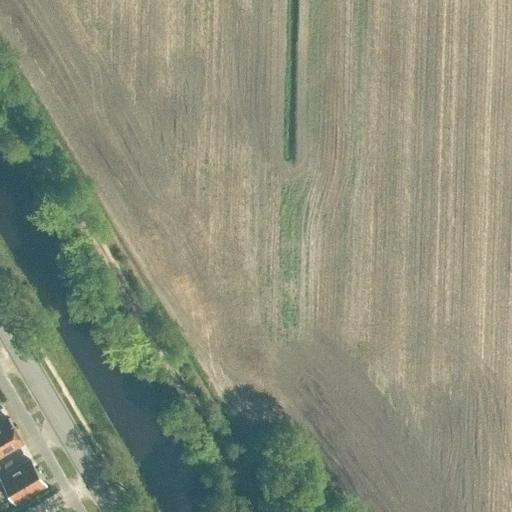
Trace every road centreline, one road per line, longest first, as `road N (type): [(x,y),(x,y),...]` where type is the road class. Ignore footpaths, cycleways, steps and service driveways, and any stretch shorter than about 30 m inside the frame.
road 1 (track): [(0,76),(262,511)]
road 2 (tertiary): [(114,511),(0,318)]
